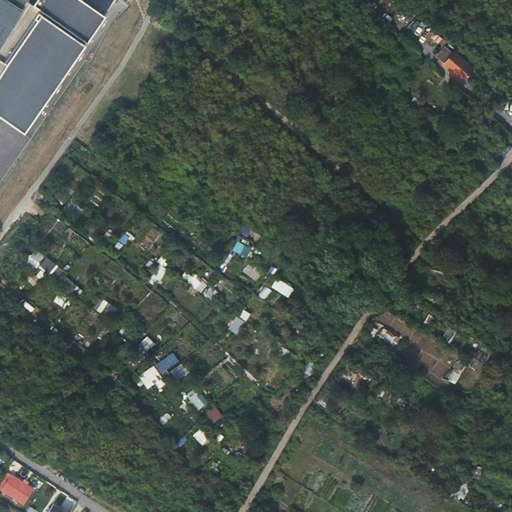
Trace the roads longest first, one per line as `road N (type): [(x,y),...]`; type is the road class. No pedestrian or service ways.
road 1 (residential): [(242,511),(359,322),(511,152)]
road 2 (secondary): [(132,0),(0,194)]
road 3 (unclassified): [(104,511),(0,443)]
